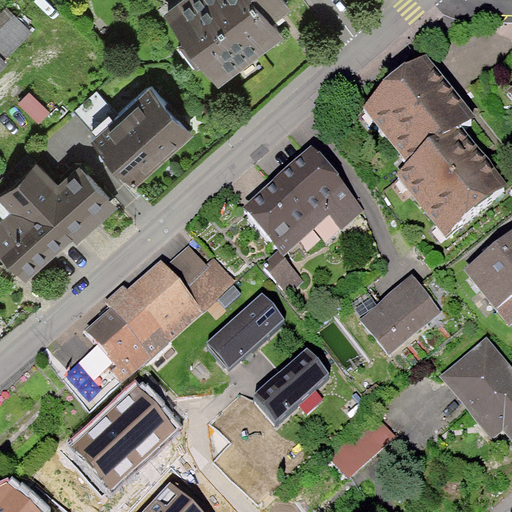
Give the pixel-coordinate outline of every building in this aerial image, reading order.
[(289,0),(172,0),(165,6),(222,82),(289,32),(278,18),(294,6),(289,0)] [(6,6),(0,12),(0,64),(33,32),(6,6)] [(473,124),(427,68),(366,117),(412,174),(461,135),(473,124)] [(152,80),(90,131),(132,181),(194,130),(152,80)] [(18,103),(39,124),(49,113),(28,92),(18,103)] [(507,194),(461,135),(412,174),(399,184),(446,243),(507,194)] [(311,146),(241,206),(278,250),(283,255),(330,215),(341,229),(365,209),(311,146)] [(0,212),(0,242),(29,276),(116,201),(79,159),(55,180),(37,159),(0,191),(0,195),(9,205),(0,212)] [(498,317),(511,305),(511,242),(467,277),(498,317)] [(86,337),(125,382),(232,290),(192,244),(86,337)] [(283,255),(278,250),(261,264),(286,295),(304,281),(283,255)] [(365,325),(390,357),(439,318),(413,286),(365,325)] [(211,348),(230,371),(285,325),(266,302),(211,348)] [(511,372),(488,344),(445,379),(497,440),(506,432),(511,438),(511,372)] [(256,403),(275,426),(330,381),(311,358),(256,403)] [(287,505),(293,511),(312,511),(391,441),(376,424),(287,505)] [(0,511),(67,511),(26,477),(10,497),(0,500),(0,511)]
